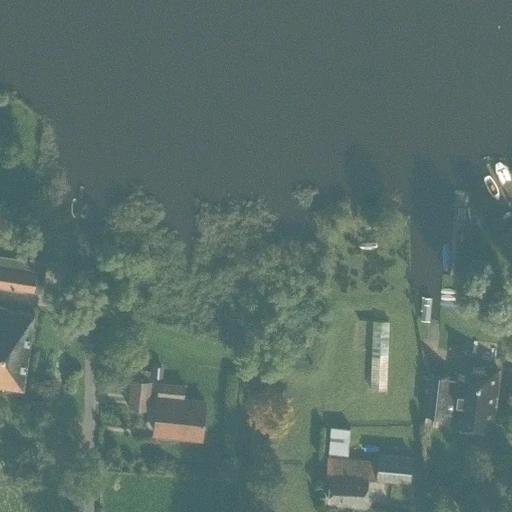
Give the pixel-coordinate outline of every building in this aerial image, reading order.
[(47,261),(0,254),(0,286),(42,292),(47,261)] [(0,386),(22,389),(32,314),(6,310),(6,309),(0,308),(0,386)] [(387,389),(388,323),(373,323),(372,388),(387,389)] [(164,366),(152,365),(151,377),(163,378),(164,366)] [(451,422),(491,427),(497,369),(483,367),(483,369),(471,368),(471,366),(457,365),(455,381),(447,380),(448,376),(428,373),(424,413),(444,415),(444,412),(452,412),(451,422)] [(131,380),(128,408),(147,410),(150,382),(131,380)] [(159,383),(158,395),(183,397),(184,385),(159,383)] [(200,438),(204,403),(157,398),(153,433),(200,438)] [(329,426),(327,455),(347,456),(349,428),(329,426)] [(365,507),(366,478),(408,482),(410,457),(379,455),(378,461),(328,457),(326,476),(330,477),(328,500),(353,502),(353,506),(365,507)]
